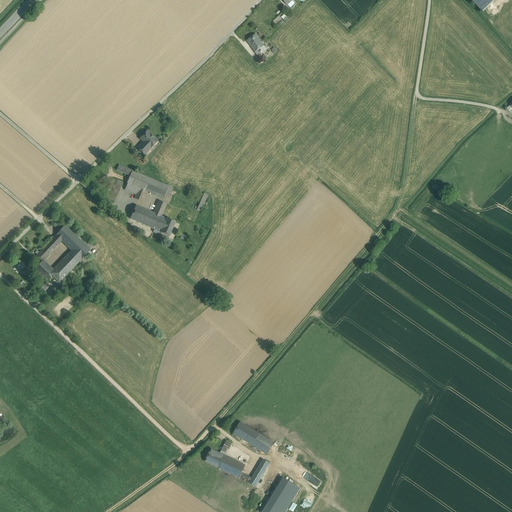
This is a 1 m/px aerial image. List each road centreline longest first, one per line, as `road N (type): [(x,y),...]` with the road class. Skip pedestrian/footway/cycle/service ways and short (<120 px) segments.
road 1 (track): [(214,425),(399,209),(408,215)]
road 2 (unclassified): [(0,274),(178,444),(193,446),(214,425)]
road 3 (unclassified): [(260,0),(77,180)]
road 4 (unclassified): [(429,0),(415,97),(504,111)]
